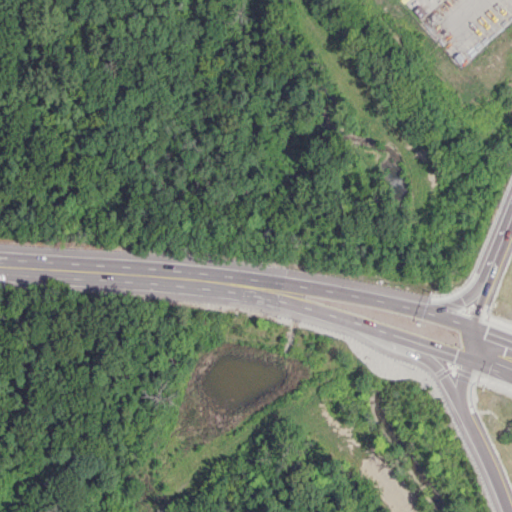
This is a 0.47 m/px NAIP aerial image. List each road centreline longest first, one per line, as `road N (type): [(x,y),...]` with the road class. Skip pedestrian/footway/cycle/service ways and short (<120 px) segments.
road 1 (secondary): [(232,282),(260,301),(466,358)]
road 2 (secondary): [(473,326),(294,281),(232,282)]
road 3 (secondary): [(232,282),(0,257)]
